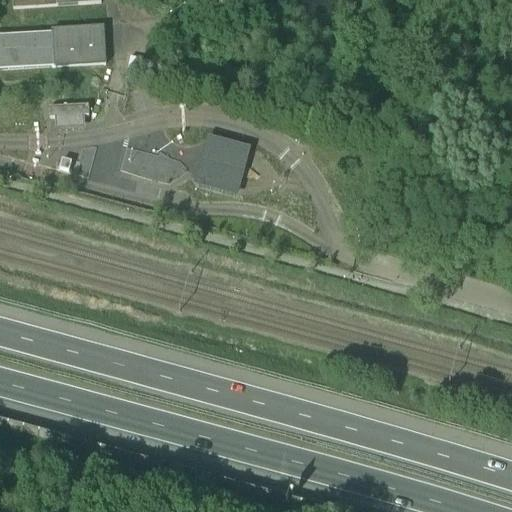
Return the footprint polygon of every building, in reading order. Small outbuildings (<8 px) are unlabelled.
[(12,0),(13,10),(33,9),(101,5),(100,0),(12,0)] [(0,71),(104,67),(102,28),(48,30),(49,36),(0,37),(0,71)] [(55,131),(84,130),(84,118),(89,118),(88,107),(74,108),(48,109),(49,120),(54,120),(55,131)] [(250,151),(206,140),(193,189),(237,200),(250,151)] [(62,161),(59,170),(69,173),(71,163),(62,161)]
